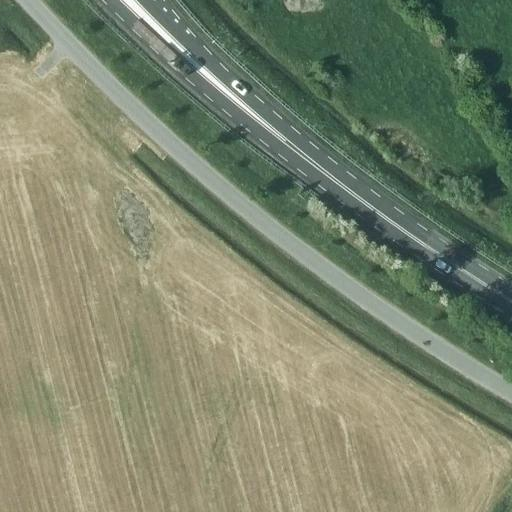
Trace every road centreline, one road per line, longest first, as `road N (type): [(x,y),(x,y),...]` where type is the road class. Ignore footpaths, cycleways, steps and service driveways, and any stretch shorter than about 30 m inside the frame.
road 1 (unclassified): [(511,393),(340,281),(221,187),(29,0)]
road 2 (trunk): [(107,0),(204,93),(349,192)]
road 3 (trunk): [(349,192),(146,0)]
road 4 (trunk): [(511,301),(349,192)]
